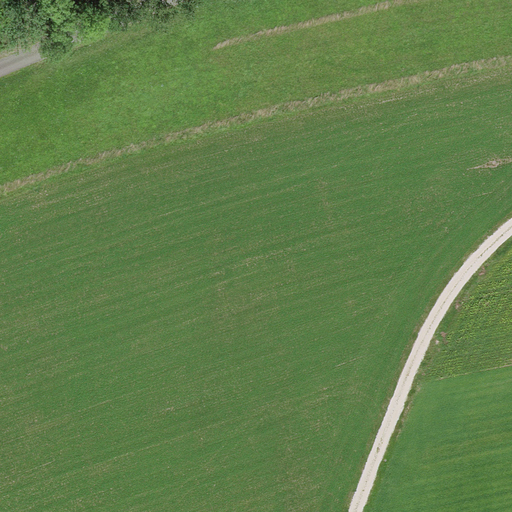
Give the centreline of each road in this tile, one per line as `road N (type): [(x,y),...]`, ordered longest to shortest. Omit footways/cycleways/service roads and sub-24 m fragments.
road 1 (track): [(511,219),(473,260),(358,511)]
road 2 (unclassified): [(0,72),(180,0)]
